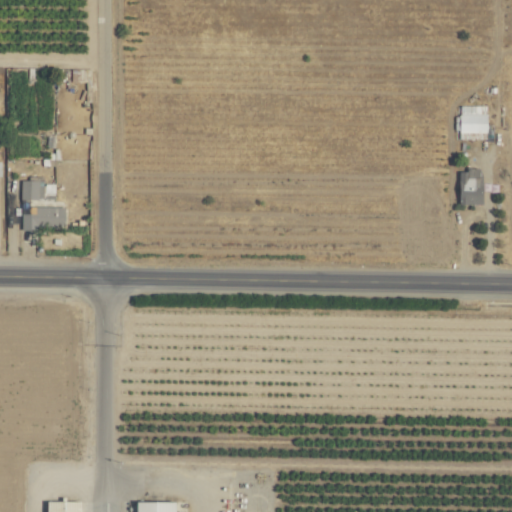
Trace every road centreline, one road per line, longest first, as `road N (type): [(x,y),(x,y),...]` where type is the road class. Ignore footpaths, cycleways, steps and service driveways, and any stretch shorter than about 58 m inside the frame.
road 1 (tertiary): [(511,283),(0,275)]
road 2 (residential): [(104,277),(104,0)]
